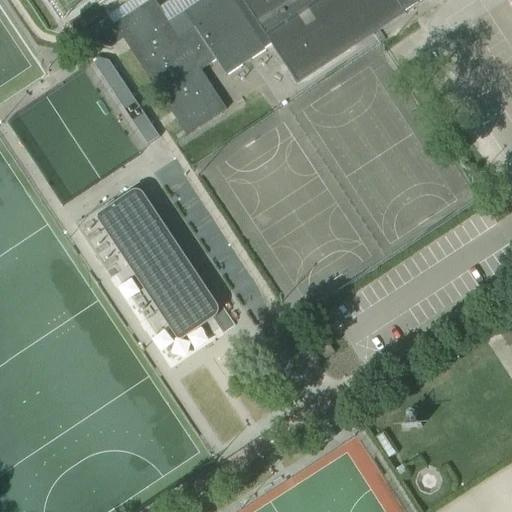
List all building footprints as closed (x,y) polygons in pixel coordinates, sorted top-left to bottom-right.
[(134,0),(109,17),(110,19),(115,26),(153,0),(134,0)] [(154,0),(153,0),(115,26),(124,41),(130,49),(151,81),(205,45),(202,40),(242,15),(232,0),(203,0),(169,22),(161,10),(154,0)] [(175,0),(161,10),(169,22),(203,0),(175,0)] [(232,0),(242,15),(265,51),(272,46),(298,85),(427,0),(232,0)] [(205,45),(151,81),(170,112),(176,120),(187,136),(226,111),(200,71),(216,61),(226,76),(265,51),(242,15),(202,40),(205,45)] [(110,50),(124,41),(115,26),(110,19),(77,41),(110,50)] [(160,138),(109,62),(100,60),(93,64),(148,146),(160,138)] [(219,309),(218,306),(144,195),(142,193),(139,192),(137,192),(134,192),(131,193),(100,215),(98,216),(98,217),(97,219),(98,220),(98,222),(128,267),(136,262),(171,315),(163,320),(176,339),(177,340),(178,341),(180,341),(182,341),(183,340),(215,319),(217,317),(218,314),(219,312),(219,309)] [(107,267),(118,261),(102,234),(91,241),(107,267)] [(326,360),(335,354),(329,344),(319,351),(326,360)]
